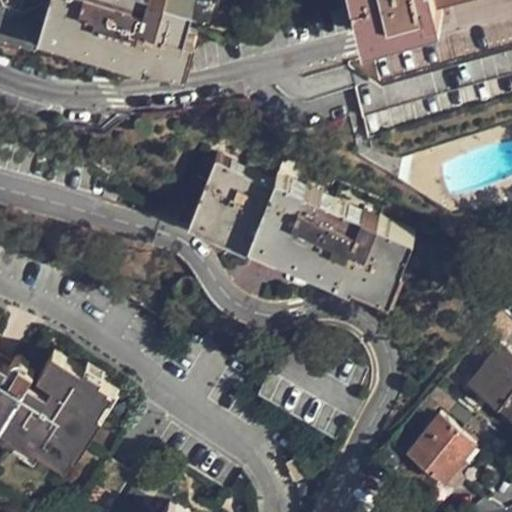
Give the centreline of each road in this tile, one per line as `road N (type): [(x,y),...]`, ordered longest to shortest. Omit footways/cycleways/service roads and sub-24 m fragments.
road 1 (residential): [(332,511),(393,386),(388,342),(368,316),(330,305),(256,308),(175,232),(0,188)]
road 2 (residential): [(279,511),(278,489),(251,444),(135,358),(0,278)]
road 3 (residential): [(0,74),(70,94),(198,86),(355,44)]
